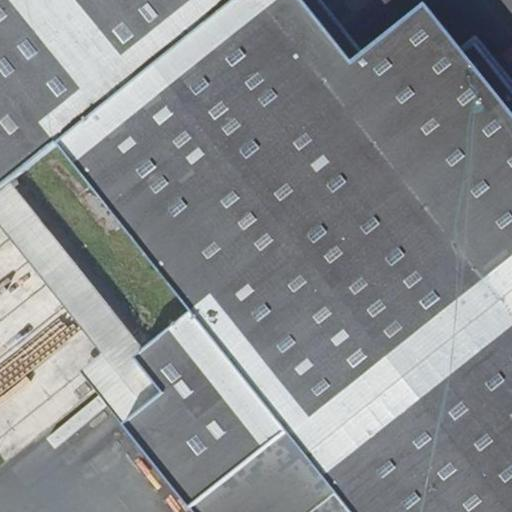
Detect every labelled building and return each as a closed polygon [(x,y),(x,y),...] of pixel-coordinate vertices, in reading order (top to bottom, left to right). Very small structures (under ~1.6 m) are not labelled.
[(0,0),(0,191),(59,144),(202,30),(210,0),(0,0)] [(193,313),(154,344),(136,359),(164,394),(125,426),(193,511),(511,511),(511,109),(465,49),(430,5),(366,55),(355,63),(305,0),(241,0),(202,32),(60,145),(193,313)] [(322,0),(305,0),(355,63),(366,55),(322,0)] [(202,32),(202,30),(59,144),(60,145),(202,32)] [(511,80),(478,38),(465,49),(511,109),(511,80)]
